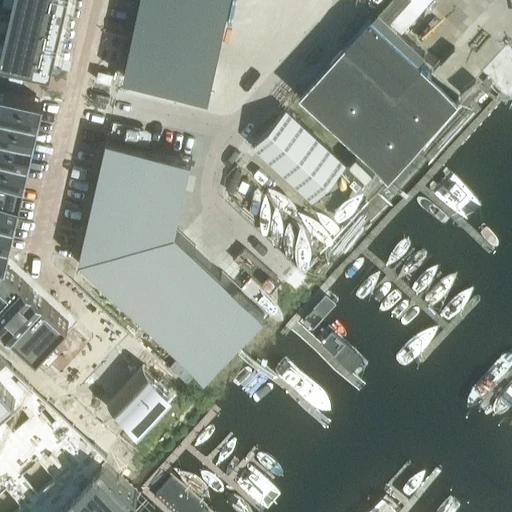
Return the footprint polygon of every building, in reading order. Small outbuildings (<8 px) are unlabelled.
[(1,52),(0,56),(38,65),(52,68),(54,59),(67,0),(13,0),(11,10),(7,26),(5,36),(1,52)] [(140,0),(124,77),(210,95),(230,0),(140,0)] [(384,0),(312,79),(300,92),(388,173),(459,96),(427,67),(422,62),(406,48),(438,13),(431,6),(434,3),(430,0),(384,0)] [(0,321),(37,356),(41,352),(53,340),(69,322),(6,264),(44,99),(31,96),(0,88),(0,321)] [(287,108),(255,143),(314,198),(346,162),(287,108)] [(107,138),(80,258),(206,374),(265,310),(176,228),(192,157),(107,138)] [(142,364),(114,395),(140,418),(168,388),(142,364)] [(84,449),(68,467),(104,499),(120,482),(84,449)] [(68,467),(53,484),(83,511),(92,511),(104,499),(68,467)] [(83,511),(53,484),(38,502),(49,511),(83,511)] [(49,511),(38,502),(28,511),(49,511)]
